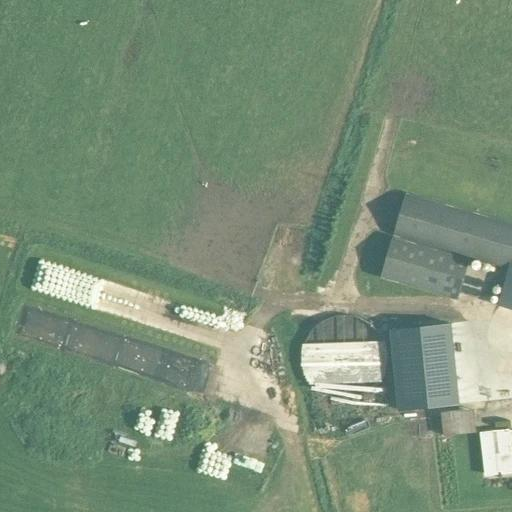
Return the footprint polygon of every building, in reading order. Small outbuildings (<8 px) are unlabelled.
[(511,225),(407,195),(395,235),(510,268),(499,305),(511,308),(511,225)] [(382,278),(459,301),(471,260),(394,237),(382,278)] [(29,291),(199,342),(194,360),(214,366),(228,318),(38,262),(29,291)] [(400,410),(460,404),(452,324),(392,330),(400,410)] [(384,338),(301,340),(302,381),(385,379),(384,338)] [(150,383),(144,396),(155,401),(161,389),(150,383)] [(471,403),(441,408),(444,429),(475,424),(471,403)] [(511,443),(511,430),(482,434),(486,474),(511,470),(511,445),(511,444),(511,443)]
